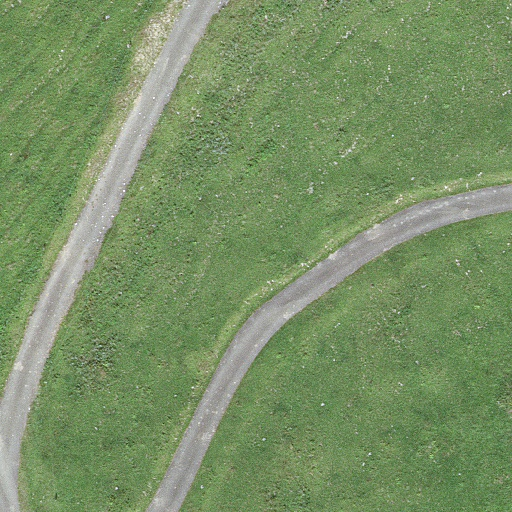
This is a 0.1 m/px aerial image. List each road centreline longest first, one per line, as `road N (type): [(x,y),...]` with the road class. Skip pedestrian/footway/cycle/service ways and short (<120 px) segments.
road 1 (track): [(5,511),(5,446),(17,392),(152,99),(208,0)]
road 2 (track): [(511,197),(413,222),(282,306),(239,355),(160,511)]
